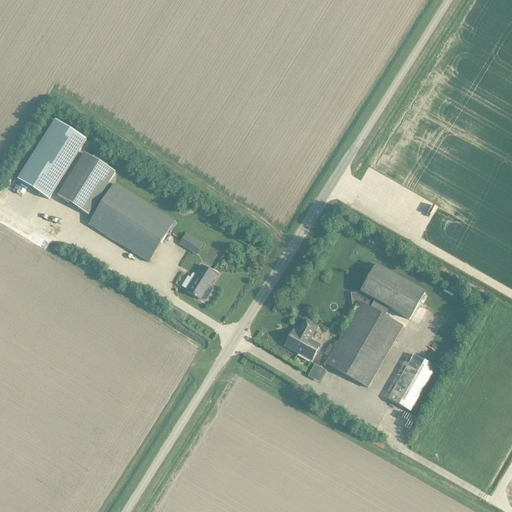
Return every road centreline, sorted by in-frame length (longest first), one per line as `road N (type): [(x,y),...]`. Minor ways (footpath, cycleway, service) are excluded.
road 1 (unclassified): [(125,511),(447,0)]
road 2 (track): [(326,192),(511,296)]
